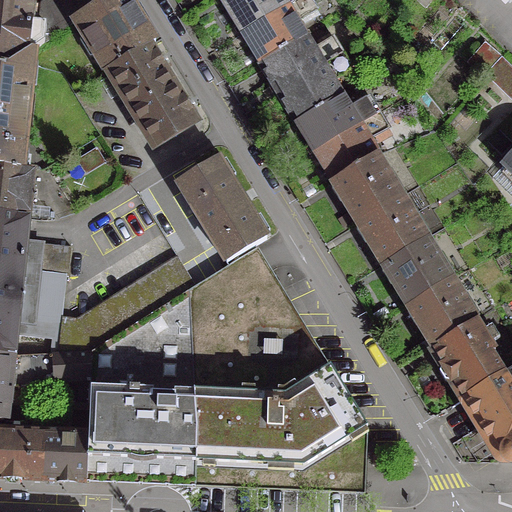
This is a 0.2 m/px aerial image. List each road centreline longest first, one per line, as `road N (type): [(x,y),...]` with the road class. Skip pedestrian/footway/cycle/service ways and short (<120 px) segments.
road 1 (residential): [(443,511),(442,482),(428,455),(150,0)]
road 2 (unknown): [(71,225),(133,342),(299,242)]
road 3 (unknown): [(133,342),(157,511)]
